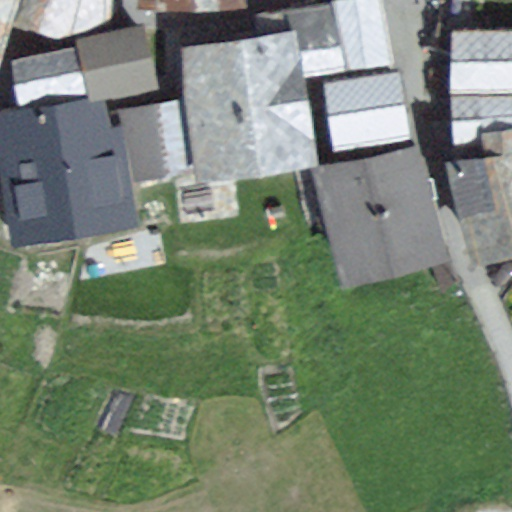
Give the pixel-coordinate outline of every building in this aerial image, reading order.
[(0,0),(0,62),(10,35),(110,23),(111,3),(103,0),(0,0)] [(241,6),(239,0),(127,0),(136,10),(241,6)] [(193,170),(195,181),(314,166),(324,165),(310,82),(323,81),(346,79),(345,66),(390,65),(379,0),(283,15),(285,60),(233,65),(230,50),(179,56),(185,101),(193,170)] [(141,28),(74,40),(85,101),(152,88),(141,28)] [(481,144),(511,136),(511,34),(480,34),(450,34),(450,148),(481,144)] [(66,51),(16,59),(23,101),(73,93),(66,51)] [(323,81),(332,151),(405,140),(396,72),(346,79),(323,81)] [(139,232),(114,101),(0,122),(0,166),(17,256),(139,232)] [(185,101),(117,110),(130,180),(193,170),(185,101)] [(445,152),(471,265),(511,255),(511,136),(481,144),(445,152)] [(443,259),(414,150),(324,165),(314,166),(342,282),(443,259)]
